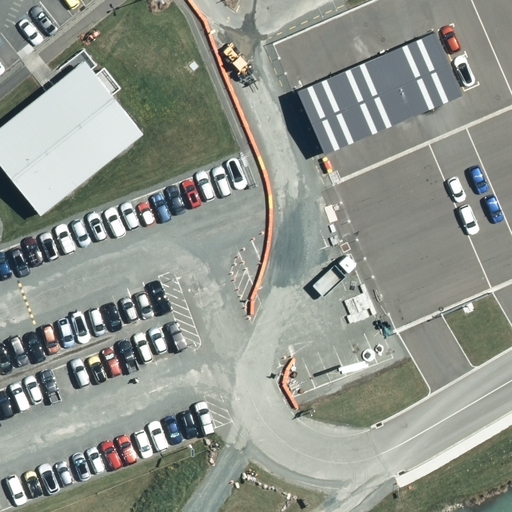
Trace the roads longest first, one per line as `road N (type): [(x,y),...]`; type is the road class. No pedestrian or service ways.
road 1 (unclassified): [(511,375),(379,451)]
road 2 (unknown): [(379,149),(511,90)]
road 3 (unknown): [(414,0),(367,39),(361,97)]
